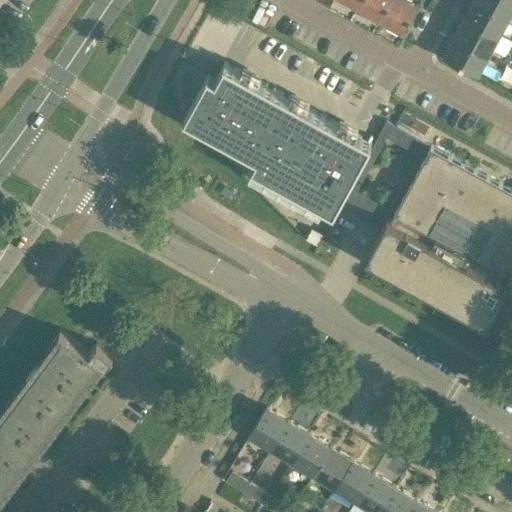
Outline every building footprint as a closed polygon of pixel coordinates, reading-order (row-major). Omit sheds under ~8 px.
[(361,0),(358,6),(380,18),(389,0),(361,0)] [(402,30),(417,3),(411,0),(389,0),(380,18),(402,30)] [(483,0),(473,0),(466,15),(498,33),(509,14),(483,0)] [(511,0),(483,0),(509,14),(511,7),(511,0)] [(466,15),(455,34),(488,52),(498,33),(466,15)] [(445,54),(477,72),(488,52),(455,34),(445,54)] [(224,60),(216,76),(209,89),(200,85),(183,116),(192,121),(256,156),(251,165),(334,210),(372,141),(370,140),(373,135),(371,134),(368,139),(224,60)] [(384,117),(346,205),(373,217),(381,199),(368,194),(373,182),(385,187),(389,178),(373,171),(383,149),(388,151),(387,154),(410,163),(423,134),(384,117)] [(484,320),(488,321),(509,282),(506,280),(511,268),(511,187),(431,143),(391,217),(387,215),(366,255),(369,257),(367,261),(368,261),(482,324),(484,320)] [(306,237),(317,243),(322,232),(312,227),(306,237)] [(0,490),(99,359),(105,364),(113,353),(97,341),(89,350),(60,328),(59,330),(64,334),(0,417),(0,490)] [(249,433),(250,433),(271,446),(288,418),(266,405),(249,433)] [(309,431),(288,418),(271,446),(292,459),(309,431)] [(330,444),(309,431),(292,459),(313,472),(330,444)] [(352,457),(330,444),(313,472),(335,485),(352,457)] [(373,470),(352,457),(335,485),(356,498),(373,470)] [(226,480),(243,490),(250,480),(232,469),(226,480)] [(356,498),(349,509),(354,511),(376,511),(377,511),(394,483),(373,470),(356,498)] [(261,501),(268,491),(250,480),(243,490),(261,501)] [(405,511),(415,496),(394,483),(377,511),(378,511),(405,511)] [(278,511),(288,511),(292,506),(275,495),(268,506),(278,511)] [(434,511),(436,509),(415,496),(405,511),(434,511)]
